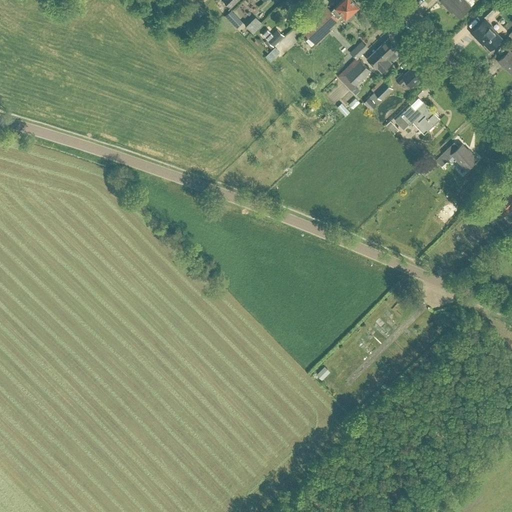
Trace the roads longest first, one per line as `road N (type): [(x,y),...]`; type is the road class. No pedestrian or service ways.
road 1 (tertiary): [(511,314),(258,206),(0,119)]
road 2 (unclassified): [(511,125),(391,0)]
